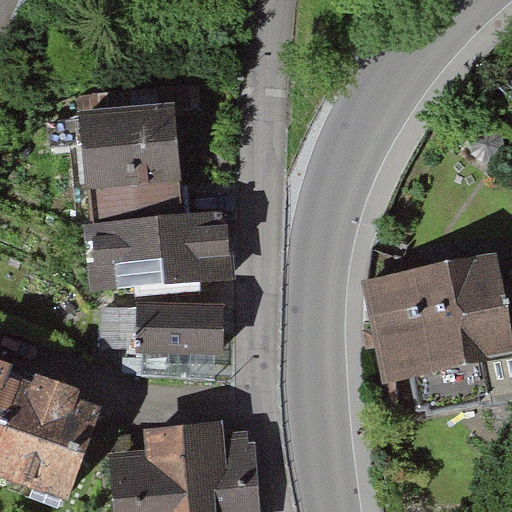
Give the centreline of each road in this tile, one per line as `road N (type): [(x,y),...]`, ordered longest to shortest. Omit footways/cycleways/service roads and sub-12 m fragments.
road 1 (residential): [(336,511),(317,359),(333,214),(434,28),(468,0)]
road 2 (residential): [(272,511),(253,395),(252,186),(272,0)]
